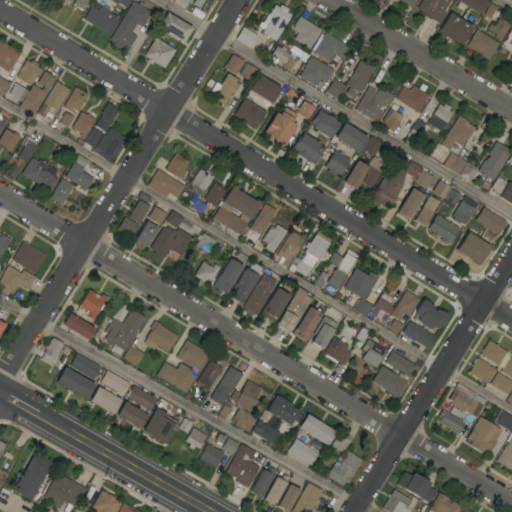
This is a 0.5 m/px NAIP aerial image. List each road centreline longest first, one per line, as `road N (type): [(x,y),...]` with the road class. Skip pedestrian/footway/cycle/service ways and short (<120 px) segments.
road 1 (residential): [(0,10),(511,322)]
road 2 (residential): [(0,193),(511,501)]
road 3 (residential): [(235,0),(0,389)]
road 4 (residential): [(511,244),(353,511)]
road 5 (residential): [(327,0),(511,112)]
road 6 (tertiary): [(31,415),(207,511)]
